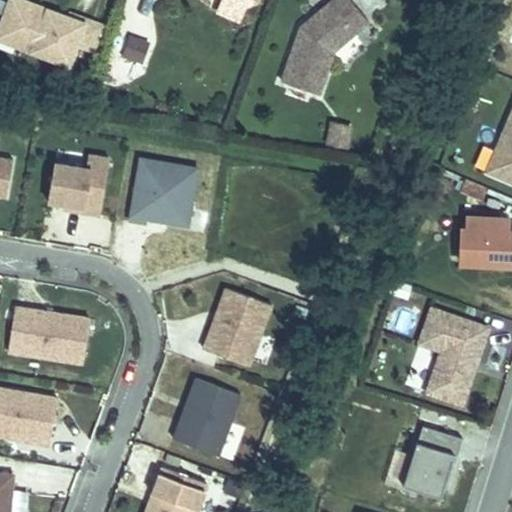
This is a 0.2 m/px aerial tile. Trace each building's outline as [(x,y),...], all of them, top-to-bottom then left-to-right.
[(15,46),(69,67),(86,24),(47,9),(45,14),(37,11),(39,5),(25,0),(9,0),(0,23),(0,28),(19,37),(15,46)] [(233,0),(254,10),(265,5),(267,0),(233,0)] [(279,82),(316,96),(328,63),(316,58),(323,39),(334,29),(340,36),(350,27),(354,30),(369,17),(353,0),(328,0),(331,4),(322,12),(319,8),(301,24),(299,30),(279,82)] [(319,8),(322,12),(331,4),(328,0),(319,8)] [(39,5),(37,11),(45,14),(47,9),(39,5)] [(19,37),(0,28),(0,39),(15,46),(19,37)] [(127,34),(122,56),(149,62),(154,40),(127,34)] [(511,114),(495,155),(499,156),(490,177),(511,186),(511,114)] [(329,121),(325,145),(348,149),(352,125),(329,121)] [(85,164),(87,151),(56,146),(53,159),(85,164)] [(0,151),(0,191),(7,192),(14,153),(0,151)] [(100,210),(109,154),(87,151),(85,164),(53,159),(47,197),(66,200),(72,206),(100,210)] [(188,221),(198,165),(141,156),(131,217),(147,220),(148,215),(188,221)] [(460,230),(458,269),(511,271),(511,231),(510,220),(465,218),(465,230),(460,230)] [(255,348),(272,300),(226,284),(217,309),(219,310),(211,331),(209,330),(204,345),(230,355),(235,341),(255,348)] [(83,357),(90,313),(15,301),(8,346),(83,357)] [(211,331),(219,310),(217,309),(209,330),(211,331)] [(477,364),(488,331),(432,312),(420,347),(439,353),(425,395),(463,407),(474,375),(468,373),(472,362),(477,364)] [(250,362),(255,348),(235,341),(230,355),(250,362)] [(197,375),(173,434),(218,451),(241,392),(197,375)] [(0,437),(49,446),(56,399),(0,389),(0,437)] [(421,426),(404,488),(442,498),(459,437),(421,426)] [(162,464),(142,511),(193,511),(206,481),(162,464)] [(0,511),(9,511),(13,469),(0,468),(0,511)]
